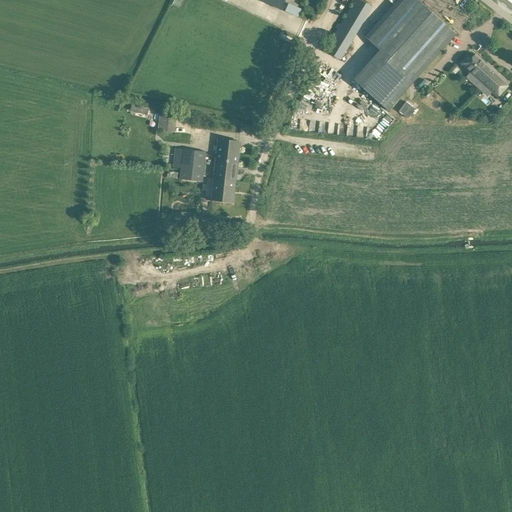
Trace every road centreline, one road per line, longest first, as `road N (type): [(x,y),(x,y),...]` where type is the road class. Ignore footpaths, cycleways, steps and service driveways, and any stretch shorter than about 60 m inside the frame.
road 1 (unclassified): [(252,235),(267,142),(332,0)]
road 2 (unknown): [(306,54),(355,74),(374,0)]
